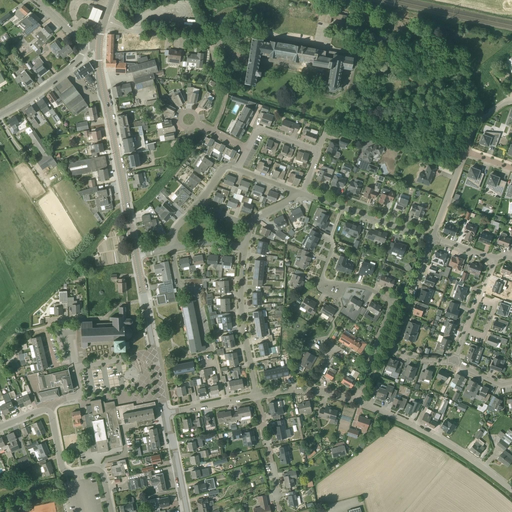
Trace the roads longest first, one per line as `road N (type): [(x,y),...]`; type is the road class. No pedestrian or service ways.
road 1 (secondary): [(136,256),(98,47)]
road 2 (unclassified): [(511,490),(454,448),(357,401)]
road 3 (residential): [(224,401),(196,295),(181,290),(172,247)]
road 4 (residential): [(257,395),(243,328),(246,250)]
road 5 (residential): [(111,511),(100,471),(63,469),(47,411)]
road 6 (residential): [(229,59),(212,39),(143,33),(104,20)]
